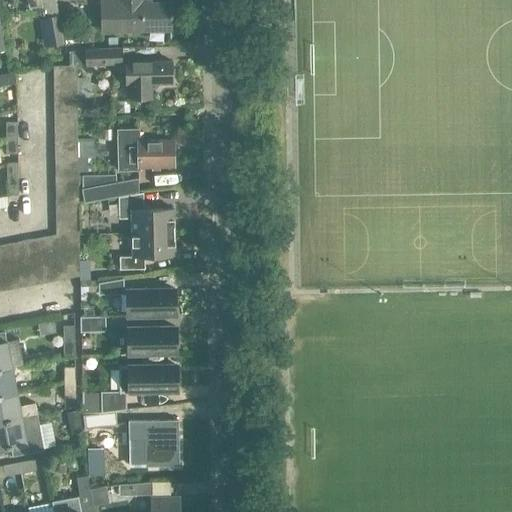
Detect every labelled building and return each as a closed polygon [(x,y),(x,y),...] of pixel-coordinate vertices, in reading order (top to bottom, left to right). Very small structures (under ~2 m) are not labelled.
[(28,0),(30,10),(42,7),(41,0),(28,0)] [(121,0),(122,1),(102,2),(102,33),(172,32),(171,19),(173,19),(173,16),(171,16),(171,6),(141,6),(141,0),(121,0)] [(58,17),(38,21),(44,49),(63,45),(58,17)] [(122,49),(85,50),(86,68),(123,66),(122,49)] [(172,63),(127,64),(128,86),(131,86),(131,100),(152,99),(152,85),(173,85),(172,63)] [(54,68),(54,80),(76,80),(76,78),(76,68),(54,68)] [(0,88),(17,86),(15,74),(0,76),(0,88)] [(76,78),(76,80),(77,92),(77,100),(88,100),(93,94),(93,84),(86,78),(76,78)] [(54,80),(54,92),(77,92),(76,80),(54,80)] [(54,92),(55,104),(77,104),(77,100),(77,92),(54,92)] [(77,104),(55,104),(55,116),(77,116),(77,104)] [(55,116),(55,128),(77,128),(77,116),(55,116)] [(7,139),(18,139),(18,123),(7,123),(7,139)] [(55,141),(77,141),(77,128),(55,128),(55,141)] [(140,130),(134,130),(117,131),(118,171),(139,171),(139,170),(174,169),(173,142),(140,143),(140,130)] [(18,139),(7,139),(7,155),(18,155),(18,139)] [(77,153),(77,141),(55,141),(55,153),(77,153)] [(55,153),(56,165),(78,164),(77,153),(55,153)] [(78,176),(78,164),(56,165),(56,176),(78,176)] [(19,196),(19,165),(7,166),(8,196),(19,196)] [(56,176),(56,189),(78,189),(78,176),(56,176)] [(81,181),(81,194),(115,188),(114,180),(81,181)] [(118,198),(141,194),(140,184),(115,188),(81,194),(83,205),(118,198)] [(78,189),(56,189),(56,201),(78,200),(78,189)] [(132,234),(175,233),(175,210),(144,211),(144,194),(141,194),(118,198),(119,220),(132,219),(132,234)] [(78,212),(78,200),(56,201),(56,212),(78,212)] [(56,212),(57,225),(79,225),(78,212),(56,212)] [(79,254),(79,225),(57,225),(57,237),(60,257),(79,254)] [(175,233),(132,234),(132,257),(120,257),(120,270),(145,270),(145,257),(175,257),(175,233)] [(45,239),(49,260),(60,257),(57,237),(45,239)] [(45,239),(34,241),(37,262),(49,260),(45,239)] [(22,243),(25,264),(37,262),(34,241),(22,243)] [(13,267),(25,264),(22,243),(10,245),(13,267)] [(0,247),(0,259),(2,269),(13,267),(10,245),(0,247)] [(79,254),(60,257),(64,280),(79,277),(79,254)] [(64,280),(60,257),(49,260),(52,282),(64,280)] [(49,260),(37,262),(41,285),(52,282),(49,260)] [(29,287),(41,285),(37,262),(25,264),(29,287)] [(25,264),(13,267),(17,289),(29,287),(25,264)] [(13,267),(2,269),(5,292),(17,289),(13,267)] [(124,280),(100,284),(100,295),(124,294),(124,280)] [(98,292),(98,281),(92,281),(82,281),(82,292),(98,292)] [(176,290),(128,291),(129,317),(177,316),(176,290)] [(106,318),(82,318),(82,332),(106,332),(106,318)] [(75,327),(63,327),(64,358),(75,358),(75,327)] [(177,328),(129,329),(130,355),(177,354),(177,328)] [(0,369),(12,368),(8,344),(6,333),(0,334),(0,369)] [(121,393),(102,393),(103,413),(127,410),(126,393),(130,393),(178,392),(178,366),(130,367),(120,368),(121,393)] [(0,396),(17,393),(12,368),(0,369),(0,396)] [(64,384),(76,384),(75,368),(64,368),(64,384)] [(76,384),(64,384),(64,400),(76,399),(76,384)] [(17,393),(0,396),(0,422),(38,415),(36,405),(20,408),(17,393)] [(83,433),(79,411),(68,414),(72,436),(83,433)] [(116,413),(84,417),(85,430),(117,426),(116,413)] [(38,415),(0,422),(0,449),(11,447),(13,457),(17,457),(44,451),(41,441),(43,440),(41,427),(38,415)] [(179,421),(129,422),(129,441),(145,441),(146,467),(147,468),(147,466),(174,465),(174,467),(179,467),(179,439),(178,439),(178,422),(179,422),(179,421)] [(20,464),(22,475),(38,472),(36,461),(20,464)] [(22,475),(20,464),(4,467),(7,478),(22,475)] [(77,479),(80,497),(82,510),(93,508),(88,477),(77,479)] [(151,483),(119,486),(120,496),(151,495),(151,483)] [(80,497),(52,502),(54,511),(94,511),(93,508),(82,510),(80,497)] [(151,511),(181,511),(182,510),(180,511),(180,498),(151,499),(151,500),(152,500),(151,511)]
